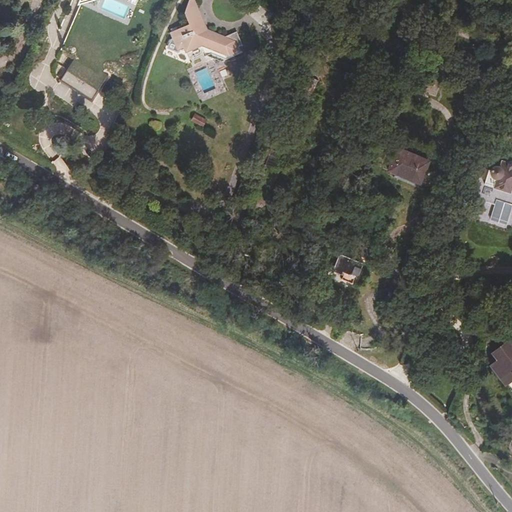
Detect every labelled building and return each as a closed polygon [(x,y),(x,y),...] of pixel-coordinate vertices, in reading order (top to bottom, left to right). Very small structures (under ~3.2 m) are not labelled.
[(225,36),(208,23),(203,22),(202,20),(205,18),(193,0),(189,0),(184,13),(189,24),(171,32),(178,49),(186,52),(202,45),(229,56),(239,51),(237,47),(242,45),(237,32),(225,36)] [(105,80),(74,59),(60,80),(92,100),(105,80)] [(412,72),(407,86),(435,97),(441,83),(412,72)] [(299,104),(305,106),(318,80),(308,76),(303,87),(306,88),(299,104)] [(200,125),(203,118),(195,114),(191,120),(200,125)] [(258,182),(271,187),(281,158),(282,153),(268,148),(260,168),(263,169),(258,182)] [(422,188),(421,181),(426,168),(429,161),(397,148),(388,170),(395,173),(394,176),(422,188)] [(492,171),(490,170),(484,187),(500,192),(500,190),(511,192),(511,188),(511,204),(511,165),(503,162),(501,168),(499,167),(497,166),(494,168),(492,169),(492,171)] [(422,188),(429,169),(426,168),(421,181),(422,188)] [(253,206),(266,210),(270,195),(257,191),(253,206)] [(358,276),(363,263),(339,253),(332,270),(343,274),(342,279),(352,283),(355,275),(358,276)] [(330,308),(325,320),(337,326),(343,313),(330,308)] [(511,346),(508,341),(492,352),(499,361),(491,367),(504,385),(511,379),(511,346)]
